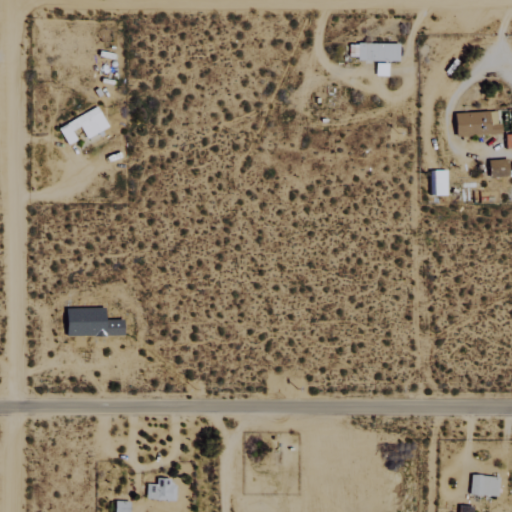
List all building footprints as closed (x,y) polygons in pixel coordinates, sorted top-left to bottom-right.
[(397,43),(355,42),(355,47),(349,47),(349,59),(396,60),(397,43)] [(56,127),(65,144),(75,139),(70,130),(79,125),(86,139),(100,131),(100,130),(106,126),(96,106),(56,127)] [(496,111),(453,113),(454,135),(497,134),(496,111)] [(507,175),(505,158),(487,160),(488,177),(507,175)] [(121,335),(121,318),(101,319),(100,307),(62,308),(63,331),(102,330),(102,335),(121,335)] [(496,496),(497,476),(469,475),(468,495),(496,496)] [(154,484),(145,483),(144,499),(172,500),(173,478),(155,478),(154,484)] [(127,511),(127,501),(113,500),(112,511),(127,511)]
